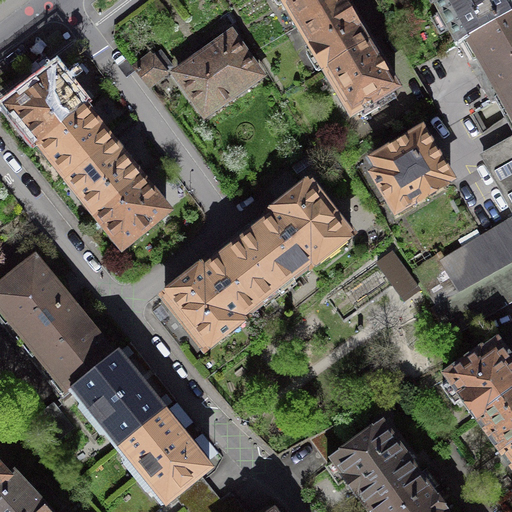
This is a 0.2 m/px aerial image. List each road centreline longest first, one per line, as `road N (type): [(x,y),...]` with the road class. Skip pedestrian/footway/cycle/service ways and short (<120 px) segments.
road 1 (residential): [(62,0),(226,225),(121,308)]
road 2 (residential): [(305,511),(210,417),(121,308)]
road 3 (residential): [(121,308),(0,158)]
